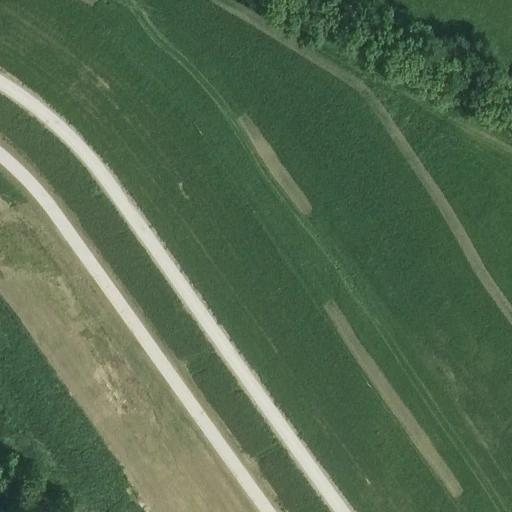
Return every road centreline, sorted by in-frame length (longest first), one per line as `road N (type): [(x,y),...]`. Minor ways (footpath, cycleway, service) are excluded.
road 1 (track): [(0,74),(91,154),(345,511)]
road 2 (track): [(0,148),(67,229),(267,511)]
